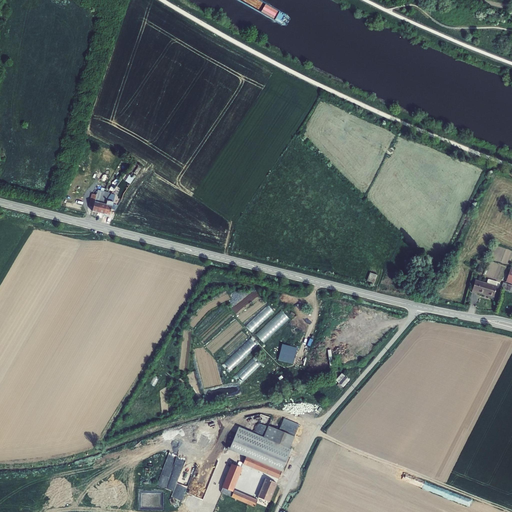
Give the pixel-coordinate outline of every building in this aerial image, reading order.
[(136,165),(133,163),(116,188),(119,190),(136,165)] [(127,191),(140,169),(138,167),(134,173),(135,174),(124,189),(127,191)] [(98,213),(104,192),(98,191),(96,196),(92,194),(89,207),(93,208),(92,212),(98,213)] [(111,194),(104,192),(98,213),(104,215),(108,198),(111,194)] [(108,198),(104,215),(109,216),(115,195),(111,194),(108,198)] [(377,275),(369,273),(367,281),(374,284),(377,275)] [(492,298),(495,288),(496,283),(486,281),(485,285),(473,282),(470,294),(476,296),(476,294),(492,298)] [(498,289),(497,290),(511,294),(511,287),(499,284),(498,289)] [(269,305),(246,326),(252,332),(275,312),(269,305)] [(257,334),(264,342),(290,318),(282,310),(257,334)] [(225,363),(232,370),(260,344),(253,337),(225,363)] [(283,344),(278,360),(294,364),(298,348),(283,344)] [(245,381),(262,363),(255,356),(238,375),(245,381)] [(336,380),(339,382),(345,375),(343,374),(341,374),(336,380)] [(349,379),(345,375),(339,382),(344,386),(348,380),(349,379)] [(267,438),(292,450),(303,426),(288,419),(282,431),(272,426),(267,438)] [(240,452),(283,473),(293,450),(292,450),(267,438),(242,426),(232,448),(240,452)] [(208,486),(220,492),(240,452),(223,454),(208,486)] [(240,452),(220,492),(238,500),(253,508),(256,501),(232,490),(240,474),(243,476),(248,465),(280,480),(283,473),(240,452)] [(183,500),(187,489),(175,485),(176,481),(178,482),(184,463),(176,461),(173,470),(176,471),(174,479),(173,479),(171,484),(168,483),(166,489),(174,491),(172,497),(183,500)] [(277,485),(266,480),(258,498),(269,503),(277,485)]
